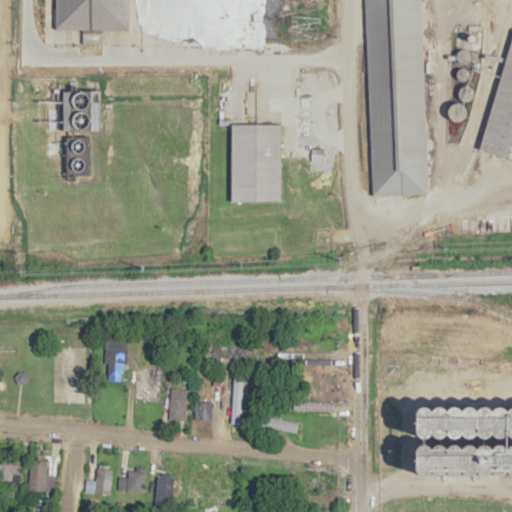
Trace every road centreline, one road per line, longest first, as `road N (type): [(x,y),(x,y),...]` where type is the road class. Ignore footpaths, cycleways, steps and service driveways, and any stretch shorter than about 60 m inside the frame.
road 1 (residential): [(355,511),(358,237),(348,187),(344,0)]
road 2 (residential): [(356,459),(0,424)]
road 3 (residential): [(344,56),(0,54)]
